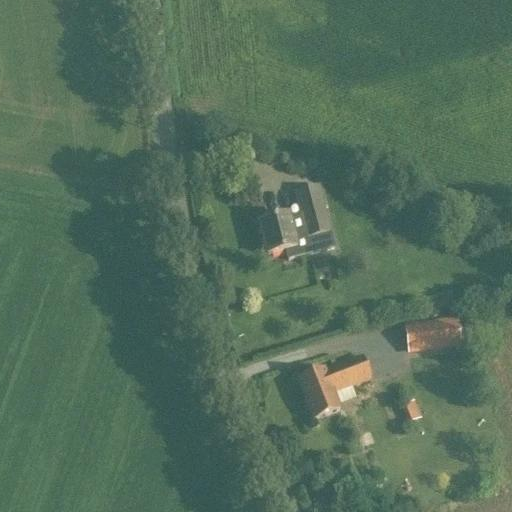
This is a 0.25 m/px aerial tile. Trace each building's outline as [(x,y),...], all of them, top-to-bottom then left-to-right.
[(311,256),(307,241),(331,235),(318,187),(293,195),(298,218),(288,221),(287,218),(259,225),(267,257),(285,253),(288,262),(311,256)] [(429,318),(456,310),(450,293),(424,302),(429,318)] [(457,322),(430,325),(434,354),(460,351),(457,322)] [(333,395),(369,381),(363,358),(297,382),(312,422),(339,412),(333,395)] [(405,424),(419,420),(414,401),(400,405),(405,424)]
